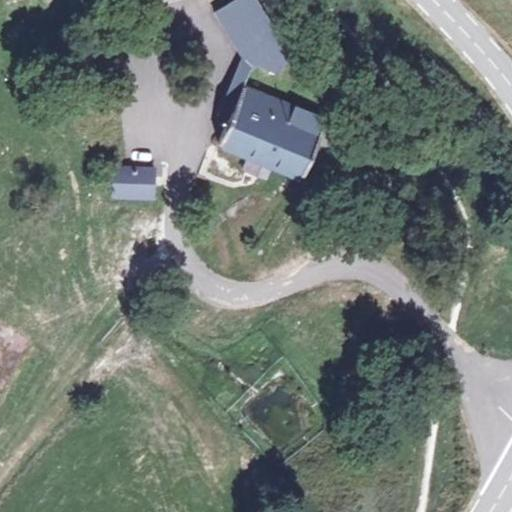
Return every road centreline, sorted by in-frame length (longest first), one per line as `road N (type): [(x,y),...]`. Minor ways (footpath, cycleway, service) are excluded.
road 1 (track): [(447,345),(422,511)]
road 2 (secondary): [(432,0),(511,91)]
